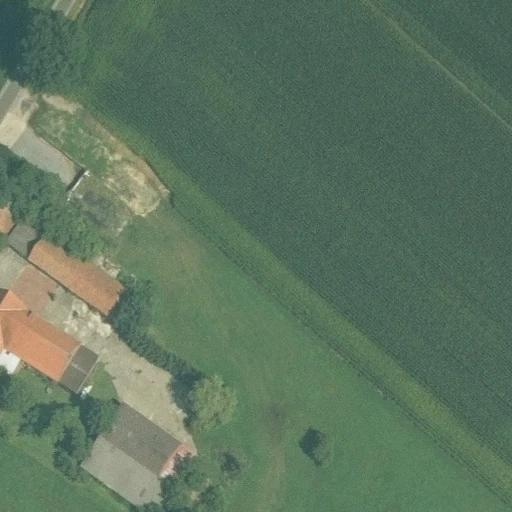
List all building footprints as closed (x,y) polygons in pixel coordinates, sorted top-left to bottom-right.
[(25,213),(0,195),(0,240),(5,244),(25,213)] [(48,242),(24,225),(6,250),(29,267),(48,242)] [(48,242),(29,267),(42,276),(61,251),(48,242)] [(141,284),(129,301),(61,251),(42,276),(212,400),(231,374),(154,319),(166,302),(141,284)] [(27,319),(0,302),(0,363),(4,357),(27,320),(27,319)] [(81,354),(27,320),(4,357),(58,391),(81,354)] [(181,456),(122,414),(99,446),(158,488),(159,487),(181,456)] [(158,488),(99,446),(81,472),(137,511),(161,511),(173,497),(159,487),(158,488)]
